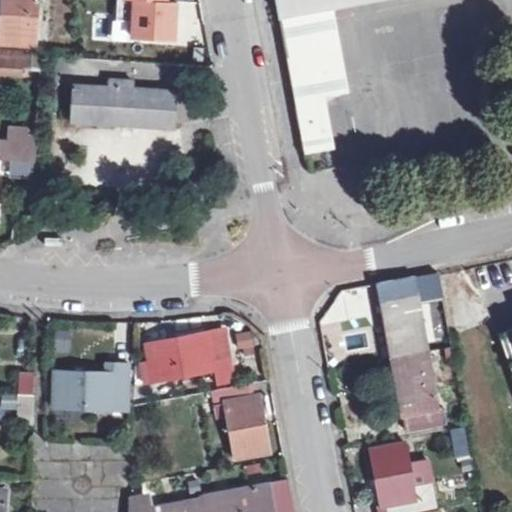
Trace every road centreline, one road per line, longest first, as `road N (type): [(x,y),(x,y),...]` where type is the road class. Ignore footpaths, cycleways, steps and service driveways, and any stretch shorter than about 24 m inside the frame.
road 1 (residential): [(0,276),(119,285),(278,269)]
road 2 (residential): [(232,0),(278,269)]
road 3 (residential): [(278,269),(321,511)]
road 4 (residential): [(278,269),(374,263),(511,228)]
